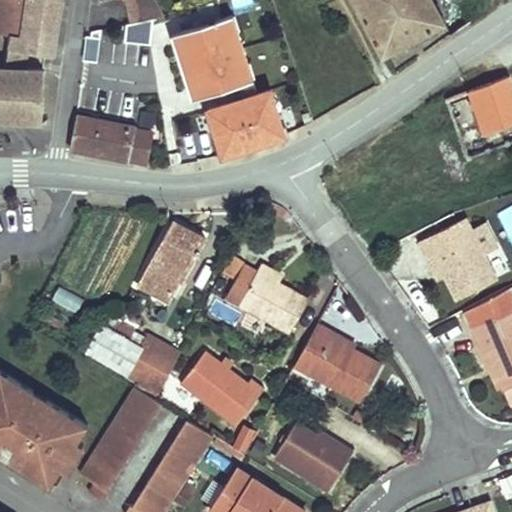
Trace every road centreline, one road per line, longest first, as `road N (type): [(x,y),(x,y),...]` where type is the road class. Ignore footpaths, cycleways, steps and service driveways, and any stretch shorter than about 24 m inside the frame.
road 1 (residential): [(460,458),(418,352),(280,165)]
road 2 (tertiary): [(280,165),(357,123),(511,15)]
road 3 (tertiary): [(55,174),(190,186),(280,165)]
road 4 (residential): [(81,0),(55,174)]
